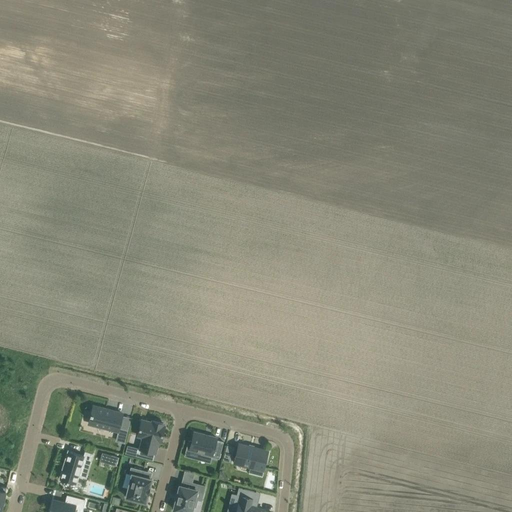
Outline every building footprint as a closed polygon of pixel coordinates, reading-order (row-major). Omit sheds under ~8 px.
[(118,431),(123,414),(99,407),(94,406),(93,409),(92,413),(91,413),(90,416),(91,416),(89,423),(118,431)] [(137,447),(135,455),(143,457),(145,450),(155,453),(158,441),(160,435),(162,436),(165,426),(163,425),(164,423),(153,421),(152,422),(142,420),(138,435),(143,437),(140,448),(137,447)] [(205,435),(194,432),(189,449),(202,452),(201,454),(210,456),(210,457),(219,459),(223,442),(217,440),(217,438),(209,436),(208,436),(205,435)] [(265,465),(269,451),(239,443),(234,460),(235,460),(234,462),(237,463),(250,467),(249,473),(263,477),(266,466),(265,465)] [(235,447),(227,445),(224,457),(232,459),(235,447)] [(84,456),(68,451),(60,479),(76,484),(84,460),(91,462),(93,454),(85,452),(84,456)] [(104,453),(102,461),(116,465),(118,457),(104,453)] [(126,497),(146,502),(148,494),(150,487),(149,487),(152,479),(142,476),(143,470),(131,467),(129,474),(132,474),(126,497)] [(180,485),(174,509),(177,510),(176,511),(191,511),(193,506),(195,506),(197,499),(195,498),(197,491),(203,493),(205,486),(183,481),(182,486),(180,485)] [(263,511),(264,510),(250,506),(254,491),(239,487),(237,495),(240,496),(236,510),(235,510),(234,511),(263,511)] [(54,499),(50,511),(74,511),(76,506),(83,507),(85,500),(67,495),(65,502),(54,499)] [(121,498),(113,496),(111,503),(119,505),(121,498)]
